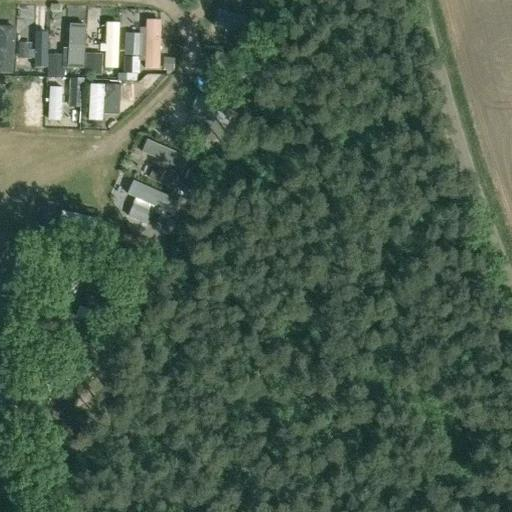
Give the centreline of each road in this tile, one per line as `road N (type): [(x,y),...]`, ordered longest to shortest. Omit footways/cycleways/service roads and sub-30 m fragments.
road 1 (unclassified): [(511,287),(417,0)]
road 2 (track): [(0,217),(121,138)]
